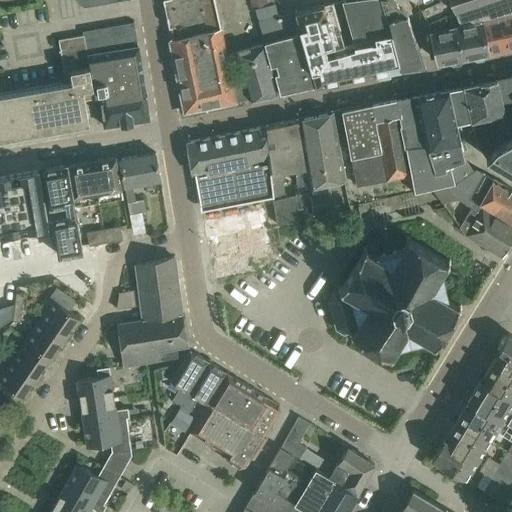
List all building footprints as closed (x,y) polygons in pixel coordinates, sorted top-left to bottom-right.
[(220,28),(214,0),(162,0),(168,28),(172,27),(175,39),(169,40),(181,99),(180,99),(181,101),(183,109),(182,109),(183,110),(183,112),(188,111),(188,112),(189,111),(201,109),(202,109),(217,106),(218,106),(218,105),(230,103),(230,104),(231,103),(249,99),(251,99),(256,98),(260,97),(277,93),(269,66),(275,64),(278,73),(274,74),(280,93),(281,92),(312,85),(314,85),(293,11),(258,20),(258,18),(227,27),(232,45),(239,43),(240,47),(250,44),(249,40),(262,36),(264,43),(234,51),(239,66),(240,65),(245,81),(244,82),(244,83),(243,83),(233,58),(226,58),(220,28)] [(341,0),(353,42),(394,34),(395,38),(400,68),(401,68),(419,65),(423,61),(422,58),(421,58),(419,51),(419,49),(418,49),(416,42),(415,40),(406,14),(390,0),(341,0)] [(415,0),(420,8),(434,2),(433,0),(415,0)] [(433,0),(434,2),(420,8),(419,9),(421,12),(421,11),(425,18),(426,21),(449,13),(485,0),(433,0)] [(511,0),(485,0),(449,13),(426,21),(430,31),(481,19),(487,53),(487,52),(495,51),(495,53),(496,54),(497,54),(499,54),(506,53),(505,49),(511,47),(511,0)] [(331,11),(296,18),(303,41),(333,35),(338,34),(331,11)] [(481,19),(430,31),(438,62),(441,62),(441,61),(448,60),(455,59),(455,58),(461,57),(462,58),(463,57),(471,55),(471,56),(478,54),(486,52),(486,53),(487,53),(481,19)] [(0,138),(75,125),(89,123),(85,101),(95,99),(94,95),(95,95),(90,50),(98,49),(137,43),(133,23),(82,31),(83,35),(58,40),(65,83),(0,94),(0,138)] [(395,38),(371,43),(379,79),(402,74),(400,68),(395,38)] [(355,54),(341,56),(347,85),(379,79),(371,43),(353,46),(355,54)] [(90,50),(95,95),(100,94),(104,127),(148,120),(145,92),(137,47),(99,53),(98,49),(90,50)] [(322,52),(307,55),(317,91),(347,85),(341,56),(324,60),(322,52)] [(511,75),(495,79),(503,112),(471,119),(477,146),(483,154),(511,132),(511,75)] [(493,79),(460,86),(467,116),(470,116),(471,119),(503,112),(495,79),(493,80),(493,79)] [(433,172),(444,169),(443,165),(464,160),(455,121),(455,119),(459,118),(452,88),(417,95),(416,95),(433,172)] [(395,99),(410,175),(413,192),(453,183),(449,168),(444,169),(433,172),(416,95),(414,96),(410,97),(395,99)] [(372,106),(387,180),(410,175),(395,99),(394,99),(394,100),(374,103),(373,103),(372,104),(372,106)] [(387,180),(372,106),(362,108),(362,106),(343,110),(345,119),(356,186),(387,180)] [(315,116),(326,184),(344,180),(332,112),(315,116)] [(308,187),(326,184),(315,116),(298,119),(298,120),(297,120),(296,120),(308,187)] [(313,217),(309,196),(309,191),(308,187),(296,120),(295,120),(281,123),(295,221),(313,217)] [(263,127),(267,159),(272,196),(277,225),(295,221),(281,123),(263,127)] [(267,159),(263,127),(242,131),(247,163),(267,159)] [(194,174),(247,163),(242,131),(188,142),(189,146),(189,147),(194,174)] [(511,132),(483,154),(485,158),(487,159),(488,159),(511,173),(511,132)] [(159,180),(154,153),(119,159),(129,214),(145,211),(143,199),(135,201),(132,185),(159,180)] [(91,161),(95,182),(119,178),(115,157),(91,161)] [(267,159),(247,163),(194,174),(198,200),(205,209),(272,196),(267,159)] [(84,162),(66,165),(66,166),(67,166),(70,187),(95,182),(91,161),(84,162)] [(65,165),(44,169),(50,206),(64,204),(63,199),(71,198),(65,165)] [(37,170),(0,177),(0,234),(47,226),(37,170)] [(502,257),(511,240),(511,226),(467,198),(482,173),(473,171),(455,183),(432,190),(465,234),(502,257)] [(467,198),(511,226),(511,190),(482,173),(467,198)] [(119,178),(95,182),(98,202),(122,198),(119,178)] [(98,202),(95,182),(70,187),(74,207),(98,202)] [(309,196),(313,217),(349,208),(345,188),(309,196)] [(257,213),(208,215),(210,253),(216,253),(217,275),(261,273),(260,256),(275,255),(273,218),(257,219),(257,213)] [(75,215),(53,219),(60,256),(81,252),(75,215)] [(122,239),(120,226),(86,232),(89,245),(122,239)] [(410,240),(409,235),(405,236),(406,241),(401,249),(374,256),(367,251),(365,246),(361,247),(362,252),(342,287),(337,288),(337,292),(332,293),(328,301),(336,329),(343,333),(348,331),(349,335),(354,334),(388,355),(390,360),(394,359),(392,354),(397,346),(424,339),(432,343),(433,348),(437,347),(436,342),(457,308),(461,307),(461,303),(455,304),(447,300),(441,272),(446,265),(450,263),(450,259),(445,261),(410,240)] [(143,319),(181,313),(173,257),(135,264),(135,266),(136,266),(143,319)] [(39,320),(65,338),(79,318),(67,310),(74,301),(56,288),(50,298),(52,300),(39,320)] [(24,294),(16,293),(13,320),(20,321),(24,294)] [(181,313),(143,319),(118,323),(118,324),(117,324),(123,367),(177,357),(175,348),(187,346),(181,313)] [(51,358),(65,338),(39,320),(25,340),(51,358)] [(491,362),(511,374),(511,336),(507,334),(506,335),(504,334),(496,347),(495,346),(490,355),(494,358),(491,362)] [(11,360),(38,378),(51,358),(25,340),(11,360)] [(180,405),(208,361),(189,350),(170,381),(179,387),(171,400),(180,405)] [(38,378),(11,360),(0,375),(0,381),(24,398),(38,378)] [(227,373),(208,361),(180,405),(189,411),(198,398),(207,404),(227,373)] [(511,374),(491,362),(485,373),(481,370),(475,379),(511,401),(511,374)] [(76,380),(80,403),(113,398),(108,368),(96,369),(97,377),(76,380)] [(279,405),(227,373),(207,404),(191,430),(205,438),(203,441),(229,457),(226,461),(238,469),(245,467),(251,457),(253,458),(270,430),(269,424),(272,423),(280,411),(279,405)] [(462,398),(502,422),(509,409),(505,407),(510,400),(511,401),(475,379),(478,381),(472,392),(467,389),(462,398)] [(113,398),(80,403),(83,424),(125,418),(128,418),(127,408),(115,410),(113,398)] [(456,420),(490,441),(490,440),(487,438),(491,431),(494,434),(502,422),(462,398),(457,406),(463,409),(456,420)] [(258,482),(302,507),(309,511),(313,511),(316,508),(323,511),(344,511),(356,493),(373,464),(347,447),(346,447),(327,476),(315,469),(307,482),(285,469),(291,460),(307,469),(310,464),(301,459),(307,448),(298,443),(309,423),(297,416),(297,417),(280,448),(279,447),(258,482)] [(125,418),(83,424),(86,446),(110,443),(111,453),(130,450),(125,418)] [(490,442),(490,441),(456,420),(449,431),(443,428),(439,436),(478,461),(485,448),(482,446),(486,439),(490,442)] [(478,461),(439,436),(434,445),(438,447),(431,459),(443,466),(443,467),(462,479),(467,471),(470,473),(478,461)] [(488,457),(484,464),(511,480),(511,477),(511,454),(507,451),(499,464),(488,457)] [(76,464),(65,483),(103,504),(119,477),(102,467),(97,476),(76,464)] [(484,464),(479,471),(490,478),(482,491),(498,500),(511,480),(484,464)] [(256,511),(298,511),(302,507),(258,482),(245,505),(256,511)] [(65,483),(54,502),(71,511),(87,511),(90,508),(97,511),(102,511),(106,506),(103,504),(65,483)] [(402,508),(408,511),(450,511),(413,490),(402,508)] [(71,511),(54,502),(48,511),(71,511)]
